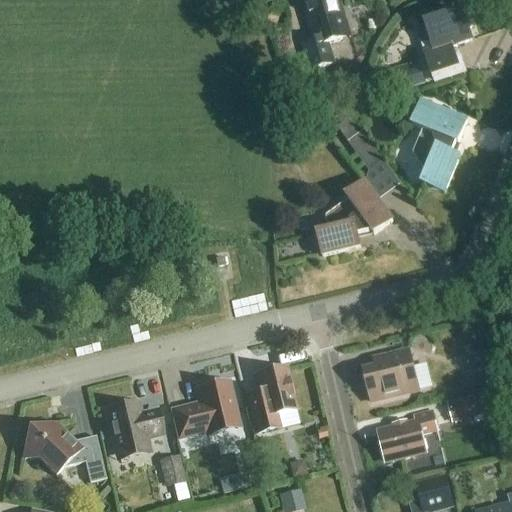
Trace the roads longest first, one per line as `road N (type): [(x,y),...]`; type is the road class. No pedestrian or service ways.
road 1 (residential): [(0,391),(318,314)]
road 2 (residential): [(318,314),(461,273),(480,252),(511,171)]
road 3 (residential): [(363,511),(318,314)]
